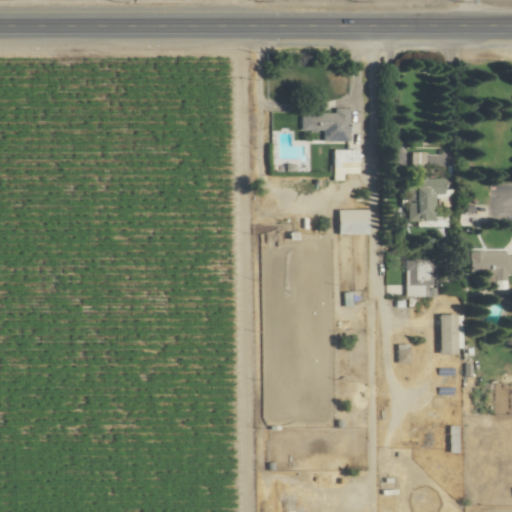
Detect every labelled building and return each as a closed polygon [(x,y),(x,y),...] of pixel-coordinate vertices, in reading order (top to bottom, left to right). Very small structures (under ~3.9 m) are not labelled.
[(296,131),(319,130),(320,142),(346,141),(345,107),(330,107),(330,112),(296,112),(296,131)] [(354,173),(354,148),(328,148),(328,180),(339,179),(339,173),(354,173)] [(439,178),(398,177),(398,192),(403,192),(402,220),(430,220),(431,193),(439,193),(439,178)] [(363,208),(332,209),(333,234),(363,233),(363,208)] [(511,254),(502,255),(502,250),(465,250),(465,272),(483,272),(483,280),(491,280),(490,289),(502,289),(502,272),(511,272),(511,254)] [(400,295),(427,296),(428,261),(401,260),(400,295)] [(433,354),(452,354),(453,314),(434,313),(433,354)] [(392,343),(392,361),(418,360),(418,348),(405,348),(405,343),(392,343)]
